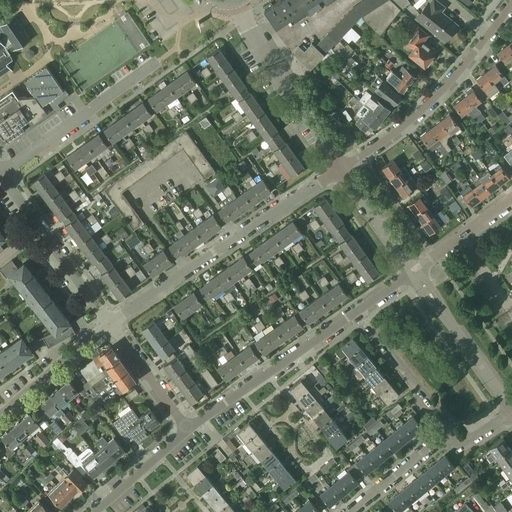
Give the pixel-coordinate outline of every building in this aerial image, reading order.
[(272,21),(276,26),(291,16),(295,23),(308,14),(304,8),(304,7),(299,0),(278,0),(272,4),(271,3),(264,7),(265,9),(264,9),(266,11),(264,13),(270,22),(272,21)] [(364,0),(360,3),(367,13),(372,10),(365,0),(364,0)] [(377,6),(372,10),(367,13),(362,16),(380,35),(401,10),(390,0),(387,0),(382,3),(377,6)] [(373,0),(365,0),(372,10),(377,6),(373,0)] [(408,0),(390,0),(401,10),(411,3),(408,0)] [(428,3),(417,17),(445,40),(457,26),(439,12),(443,7),(434,0),(431,0),(429,3),(428,3)] [(360,3),(355,6),(362,16),(367,13),(360,3)] [(362,16),(355,6),(349,12),(358,21),(362,16)] [(353,25),(358,21),(349,12),(345,17),(353,25)] [(16,50),(31,40),(15,15),(0,25),(0,38),(7,49),(13,45),(16,50)] [(349,30),(353,25),(345,17),(340,21),(349,30)] [(345,34),(349,30),(340,21),(336,25),(345,34)] [(341,38),(345,34),(336,25),(332,29),(341,38)] [(418,26),(401,48),(424,66),(433,55),(430,53),(433,48),(424,41),(429,35),(418,26)] [(342,37),(348,43),(358,34),(352,28),(342,37)] [(332,29),(327,34),(336,43),(341,38),(332,29)] [(332,47),(336,43),(327,34),(323,38),(332,47)] [(0,76),(11,69),(12,72),(13,71),(7,63),(14,58),(7,49),(0,38),(0,76)] [(323,38),(315,46),(324,55),(332,47),(323,38)] [(324,55),(315,46),(312,43),(303,52),(298,47),(293,52),(298,58),(310,70),(324,55)] [(508,70),(511,66),(511,50),(507,45),(497,52),(505,63),(504,64),(508,70)] [(214,66),(226,58),(219,48),(207,56),(214,66)] [(343,61),(349,67),(355,61),(349,55),(343,61)] [(233,68),(226,58),(214,66),(221,76),(233,68)] [(390,69),(394,64),(389,60),(384,65),(390,69)] [(35,96),(26,97),(19,97),(12,89),(0,97),(0,136),(1,138),(2,137),(6,142),(12,137),(13,139),(27,130),(25,128),(45,114),(46,116),(55,110),(52,107),(66,98),(70,95),(65,89),(63,90),(49,68),(46,65),(24,80),(29,87),(27,88),(31,94),(33,93),(35,96)] [(403,65),(396,74),(409,85),(416,76),(413,74),(415,72),(408,66),(406,68),(403,65)] [(496,65),(486,72),(499,90),(509,82),(496,65)] [(199,71),(201,75),(208,70),(206,66),(199,71)] [(239,77),(233,68),(221,76),(228,86),(239,77)] [(187,70),(177,77),(186,89),(196,82),(187,70)] [(211,74),(208,70),(201,75),(204,79),(211,74)] [(392,70),(385,79),(393,85),(391,87),(398,93),(400,90),(403,93),(409,85),(396,74),(392,70)] [(490,97),(499,90),(486,72),(476,79),(490,97)] [(377,76),(369,85),(394,105),(400,96),(385,84),(377,76)] [(177,77),(168,84),(176,96),(186,89),(177,77)] [(228,86),(235,96),(245,88),(247,87),(239,77),(228,86)] [(168,84),(158,91),(166,103),(176,96),(168,84)] [(213,91),(216,94),(223,89),(220,85),(213,91)] [(238,100),(248,93),(245,88),(235,96),(238,100)] [(226,93),(223,89),(216,94),(219,98),(226,93)] [(473,90),(463,98),(471,108),(476,114),(480,112),(475,105),(481,100),(473,90)] [(149,100),(157,110),(166,103),(158,91),(148,98),(149,100)] [(367,91),(359,100),(364,104),(369,108),(383,119),(390,110),(367,91)] [(193,92),(189,94),(194,101),(198,99),(193,92)] [(250,92),(248,93),(238,100),(245,110),(257,102),(250,92)] [(189,94),(186,97),(191,104),(194,101),(189,94)] [(364,104),(359,100),(353,96),(350,100),(360,108),(364,104)] [(476,114),(471,108),(463,98),(454,105),(462,115),(468,111),(472,117),(476,114)] [(157,110),(149,100),(145,103),(152,114),(157,110)] [(142,121),(152,114),(145,103),(143,102),(133,109),(142,121)] [(245,110),(252,120),(264,112),(257,102),(245,110)] [(174,106),(170,108),(175,115),(179,113),(174,106)] [(494,118),(498,115),(492,107),(488,110),(494,118)] [(172,118),(175,115),(170,108),(167,111),(172,118)] [(369,108),(362,118),(360,116),(355,123),(366,132),(371,125),(375,128),(383,119),(369,108)] [(123,116),(132,128),(142,121),(133,109),(123,116)] [(234,119),(241,114),(238,110),(231,115),(234,119)] [(264,112),(252,120),(259,130),(271,122),(264,112)] [(481,121),(484,118),(480,112),(476,114),(481,121)] [(510,122),(507,118),(503,112),(498,116),(505,125),(510,122)] [(243,117),(241,114),(234,119),(236,122),(243,117)] [(451,136),(460,129),(449,114),(440,121),(448,132),(451,136)] [(481,121),(476,114),(472,117),(477,123),(481,121)] [(132,128),(123,116),(114,123),(122,135),(132,128)] [(204,128),(210,123),(206,116),(199,121),(204,128)] [(448,132),(440,121),(430,128),(438,139),(441,143),(443,145),(448,151),(451,149),(447,143),(448,138),(451,136),(448,132)] [(259,130),(266,140),(277,132),(278,131),(271,122),(259,130)] [(105,132),(112,142),(122,135),(114,123),(104,130),(105,132)] [(149,123),(145,126),(150,132),(154,130),(149,123)] [(498,130),(495,125),(488,130),(492,135),(498,130)] [(441,143),(438,139),(430,128),(420,136),(431,150),(441,143)] [(175,138),(183,148),(185,152),(195,144),(186,130),(175,138)] [(247,139),(254,133),(252,130),(245,135),(247,139)] [(105,132),(100,135),(99,133),(86,142),(95,154),(112,142),(105,132)] [(277,132),(266,140),(274,150),(284,143),(277,132)] [(257,137),(254,133),(247,139),(250,142),(257,137)] [(129,136),(125,139),(130,146),(134,143),(129,136)] [(178,152),(183,148),(175,138),(170,142),(178,152)] [(95,154),(86,142),(77,149),(85,161),(95,154)] [(170,142),(165,145),(173,155),(178,152),(170,142)] [(283,163),(295,155),(286,142),(284,143),(274,150),(280,159),(275,162),(278,166),(283,163)] [(185,152),(195,165),(205,158),(195,144),(185,152)] [(167,159),(173,155),(165,145),(160,149),(167,159)] [(444,154),(448,151),(443,145),(439,148),(444,154)] [(462,152),(465,155),(471,150),(469,147),(462,152)] [(482,154),(478,148),(474,151),(479,157),(482,154)] [(75,168),(85,161),(77,149),(66,157),(75,168)] [(160,149),(155,152),(162,163),(167,159),(160,149)] [(157,166),(162,163),(155,152),(150,156),(157,166)] [(283,163),(278,166),(281,170),(287,179),(304,167),(295,155),(283,163)] [(150,156),(145,160),(152,170),(157,166),(150,156)] [(128,164),(123,158),(118,162),(122,168),(128,164)] [(205,158),(195,165),(205,179),(215,171),(205,158)] [(389,177),(400,169),(393,159),(382,167),(389,177)] [(147,174),(152,170),(145,160),(140,163),(147,174)] [(458,161),(454,164),(459,169),(462,167),(458,161)] [(271,171),(278,166),(275,162),(264,170),(267,174),(271,171)] [(140,163),(135,167),(142,177),(147,174),(140,163)] [(425,171),(431,167),(428,163),(422,168),(425,171)] [(499,163),(489,170),(500,184),(509,177),(499,163)] [(92,164),(88,166),(93,173),(97,170),(92,164)] [(90,175),(93,173),(88,166),(85,169),(90,175)] [(281,170),(278,166),(271,171),(267,174),(269,178),(274,175),(281,170)] [(389,177),(396,187),(407,179),(410,176),(411,176),(404,166),(400,169),(389,177)] [(137,181),(142,177),(135,167),(130,171),(137,181)] [(33,181),(40,191),(52,182),(56,179),(53,176),(49,169),(33,181)] [(63,174),(60,170),(53,176),(56,179),(63,174)] [(480,178),(482,181),(490,192),(500,184),(489,170),(480,178)] [(130,171),(125,174),(132,184),(137,181),(130,171)] [(452,181),(444,171),(439,175),(447,185),(452,181)] [(252,179),(248,172),(244,174),(249,181),(252,179)] [(65,177),(63,174),(56,179),(58,182),(65,177)] [(127,188),(132,184),(125,174),(120,178),(127,188)] [(244,174),(241,177),(246,183),(249,181),(244,174)] [(410,176),(407,179),(396,187),(403,197),(414,189),(417,186),(410,176)] [(120,178),(115,182),(122,192),(127,188),(120,178)] [(218,179),(207,187),(214,197),(222,191),(221,190),(225,188),(218,179)] [(262,179),(253,186),(261,198),(271,191),(262,179)] [(473,188),(481,199),(490,192),(482,181),(473,188)] [(52,182),(40,191),(47,200),(59,191),(52,182)] [(124,195),(122,192),(115,182),(104,189),(114,203),(124,195)] [(471,206),(481,199),(473,188),(470,184),(460,191),(463,195),(471,206)] [(225,188),(230,195),(233,193),(228,186),(225,188)] [(253,186),(243,192),(251,205),(261,198),(253,186)] [(442,196),(448,191),(446,187),(439,192),(442,196)] [(225,188),(221,190),(222,191),(226,197),(229,195),(230,195),(225,188)] [(68,194),(71,197),(77,193),(74,189),(68,194)] [(66,201),(59,191),(47,200),(54,210),(66,201)] [(243,192),(233,199),(242,211),(251,205),(243,192)] [(80,196),(77,193),(71,197),(73,201),(80,196)] [(423,194),(419,196),(408,204),(415,214),(426,206),(430,203),(423,194)] [(114,203),(124,217),(134,209),(124,195),(114,203)] [(221,225),(231,218),(232,218),(242,211),(233,199),(233,200),(229,195),(226,197),(218,203),(221,208),(215,213),(213,214),(203,221),(212,233),(222,226),(221,225)] [(321,216),(333,208),(326,197),(314,205),(321,216)] [(61,220),(63,219),(73,211),(66,201),(54,210),(61,220)] [(426,206),(415,214),(422,224),(433,216),(426,206)] [(114,217),(120,213),(115,207),(110,210),(114,217)] [(195,210),(200,217),(203,214),(198,207),(195,210)] [(341,219),(333,208),(321,216),(329,227),(341,219)] [(124,217),(133,230),(144,223),(134,209),(124,217)] [(200,217),(195,210),(191,212),(196,219),(200,217)] [(63,219),(66,223),(76,216),(73,211),(63,219)] [(437,213),(433,216),(422,224),(429,234),(445,223),(437,213)] [(86,218),(89,222),(95,217),(92,214),(86,218)] [(307,221),(303,215),(298,218),(303,224),(306,222),(307,221)] [(84,226),(76,216),(66,223),(65,224),(72,234),(84,226)] [(95,217),(89,222),(84,226),(72,234),(79,244),(91,235),(96,231),(91,225),(97,220),(95,217)] [(180,230),(184,228),(176,217),(172,219),(175,223),(180,230)] [(304,226),(307,230),(311,227),(318,222),(315,218),(304,226)] [(337,238),(347,230),(343,224),(344,223),(341,219),(329,227),(337,238)] [(193,228),(202,240),(212,233),(203,221),(193,228)] [(293,221),(283,227),(292,239),(301,232),(293,221)] [(311,227),(314,231),(321,226),(318,222),(311,227)] [(175,223),(172,226),(177,233),(180,230),(175,223)] [(283,227),(273,234),(282,246),(292,239),(283,227)] [(202,240),(193,228),(184,235),(192,247),(202,240)] [(175,234),(179,238),(154,256),(162,268),(172,261),(171,260),(182,253),(182,254),(192,247),(184,235),(180,230),(177,233),(175,234)] [(337,238),(344,249),(356,240),(351,233),(350,234),(347,230),(337,238)] [(273,234),(264,241),(272,253),(282,246),(273,234)] [(79,244),(86,253),(98,245),(91,235),(79,244)] [(112,240),(109,236),(102,241),(105,245),(106,244),(112,240)] [(136,245),(141,241),(137,236),(132,239),(136,245)] [(344,249),(352,259),(364,251),(356,240),(344,249)] [(98,245),(86,253),(93,264),(95,262),(105,255),(101,250),(107,246),(106,244),(105,245),(102,241),(98,245)] [(254,248),(255,250),(262,260),(272,253),(264,241),(254,248)] [(145,245),(150,252),(154,249),(149,242),(145,245)] [(295,245),(300,252),(303,249),(298,242),(295,245)] [(150,252),(145,245),(142,247),(147,254),(150,252)] [(300,252),(295,245),(292,247),(296,254),(300,252)] [(255,250),(245,257),(252,268),(262,260),(255,250)] [(352,259),(360,270),(372,262),(364,251),(352,259)] [(332,257),(335,260),(342,255),(339,252),(332,257)] [(95,262),(102,272),(112,265),(105,255),(95,262)] [(344,259),(342,255),(335,260),(337,264),(344,259)] [(152,275),(162,268),(154,256),(144,263),(152,275)] [(252,268),(245,257),(244,256),(234,263),(242,275),(252,268)] [(276,258),(280,265),(284,263),(279,256),(276,258)] [(276,258),(272,261),(277,268),(280,265),(276,258)] [(12,260),(0,269),(6,278),(10,274),(24,264),(24,263),(21,265),(20,265),(17,267),(12,260)] [(372,262),(360,270),(367,281),(379,273),(372,262)] [(124,270),(124,271),(127,274),(133,269),(137,266),(135,263),(131,266),(130,265),(124,270)] [(224,270),(233,282),(242,275),(234,263),(224,270)] [(33,304),(47,293),(24,264),(10,274),(33,304)] [(112,265),(102,272),(101,273),(110,286),(122,277),(127,274),(124,271),(119,274),(112,265)] [(136,273),(133,269),(127,274),(130,278),(136,273)] [(227,286),(233,282),(224,270),(214,277),(223,289),(226,294),(230,291),(227,286)] [(347,279),(354,275),(352,271),(345,276),(347,279)] [(354,275),(347,279),(350,283),(357,278),(354,275)] [(324,276),(321,278),(325,285),(329,283),(324,276)] [(122,277),(110,286),(120,299),(131,290),(122,277)] [(205,285),(213,296),(223,289),(214,277),(205,284),(205,285)] [(251,287),(254,284),(249,277),(246,280),(251,287)] [(322,287),(325,285),(321,278),(317,280),(322,287)] [(242,282),(247,289),(251,287),(246,280),(242,282)] [(329,290),(338,302),(347,295),(339,283),(329,290)] [(205,285),(196,292),(203,303),(213,296),(205,285)] [(309,296),(305,289),(301,292),(306,299),(306,298),(309,296)] [(329,290),(319,297),(328,308),(338,302),(329,290)] [(195,291),(185,298),(193,310),(203,303),(196,292),(195,291)] [(231,300),(235,298),(230,291),(226,294),(231,300)] [(306,299),(301,292),(298,294),(303,301),(306,299)] [(54,331),(56,330),(69,323),(70,322),(47,293),(33,304),(54,331)] [(318,315),(328,308),(319,297),(317,293),(310,298),(309,296),(306,298),(310,304),(318,315)] [(231,300),(226,294),(223,296),(228,303),(231,300)] [(183,317),(193,310),(185,298),(174,305),(183,317)] [(308,322),(318,315),(310,304),(300,310),(307,321),(308,322)] [(281,316),(284,313),(280,307),(276,309),(281,316)] [(281,316),(276,309),(273,311),(278,318),(281,316)] [(300,310),(295,314),(302,324),(307,321),(300,310)] [(205,320),(200,313),(196,315),(201,322),(205,320)] [(295,314),(285,321),(293,333),(303,326),(302,324),(295,314)] [(172,321),(176,319),(174,315),(163,323),(166,326),(172,321)] [(192,318),(197,325),(201,322),(196,315),(192,318)] [(142,329),(148,337),(160,329),(154,320),(142,329)] [(265,327),(260,320),(257,322),(262,329),(265,327)] [(166,326),(168,330),(175,325),(172,321),(166,326)] [(285,321),(275,327),(275,328),(283,339),(293,333),(285,321)] [(253,325),(258,332),(262,329),(257,322),(253,325)] [(56,330),(62,340),(75,333),(69,323),(56,330)] [(273,346),(283,339),(275,328),(275,327),(265,334),(273,346)] [(168,339),(160,329),(148,337),(156,348),(168,339)] [(56,330),(54,331),(43,338),(48,348),(62,340),(56,330)] [(255,341),(262,351),(264,353),(273,346),(265,334),(255,341)] [(0,359),(6,369),(32,351),(22,337),(2,351),(0,349),(0,359)] [(360,347),(352,337),(336,351),(340,356),(344,353),(347,357),(360,347)] [(156,348),(167,363),(176,356),(172,351),(175,349),(168,339),(156,348)] [(255,341),(239,352),(248,364),(259,356),(257,355),(262,351),(255,341)] [(188,344),(181,349),(192,364),(199,359),(188,344)] [(355,367),(357,365),(368,356),(365,353),(366,352),(367,349),(363,345),(360,347),(347,357),(355,367)] [(102,352),(110,364),(119,357),(111,346),(102,352)] [(228,353),(223,346),(219,349),(224,356),(228,353)] [(220,358),(224,356),(219,349),(215,351),(220,358)] [(105,368),(110,364),(102,352),(79,369),(88,381),(103,370),(105,368)] [(239,352),(229,360),(237,372),(248,364),(239,352)] [(167,363),(158,369),(163,376),(169,372),(173,377),(185,369),(176,356),(167,363)] [(360,378),(364,375),(376,366),(368,356),(357,365),(355,367),(353,368),(353,370),(359,379),(360,378)] [(109,382),(128,369),(119,357),(110,364),(105,368),(103,370),(106,375),(91,386),(94,390),(96,392),(98,391),(109,382)] [(199,359),(192,364),(199,373),(206,368),(199,359)] [(226,379),(237,372),(229,360),(218,367),(226,379)] [(317,366),(325,375),(329,372),(322,362),(317,366)] [(376,366),(364,375),(372,384),(383,375),(376,366)] [(206,368),(199,373),(201,376),(202,376),(208,371),(206,368)] [(114,396),(136,380),(128,369),(109,382),(98,391),(99,393),(107,387),(114,396)] [(173,377),(167,381),(172,388),(178,384),(182,390),(194,382),(194,381),(185,369),(173,377)] [(208,371),(202,376),(204,380),(211,375),(208,371)] [(323,377),(320,373),(315,377),(318,381),(323,377)] [(386,373),(383,375),(372,384),(370,385),(378,395),(391,384),(388,381),(389,380),(389,378),(386,373)] [(211,375),(204,380),(211,389),(217,384),(211,375)] [(297,398),(309,389),(301,379),(289,388),(297,398)] [(64,384),(59,388),(69,399),(78,391),(69,380),(67,381),(67,380),(63,383),(64,384)] [(187,396),(181,400),(186,407),(203,394),(194,382),(182,390),(187,396)] [(90,394),(89,393),(81,384),(77,387),(86,397),(90,394)] [(399,394),(391,384),(378,395),(386,404),(399,394)] [(94,390),(89,393),(90,394),(99,406),(114,396),(107,387),(99,393),(98,391),(96,392),(94,390)] [(54,392),(50,396),(59,407),(69,399),(59,388),(58,389),(58,388),(54,391),(54,392)] [(135,388),(123,396),(127,401),(138,393),(135,388)] [(305,407),(316,398),(309,389),(297,398),(305,407)] [(321,395),(316,398),(305,407),(313,417),(324,408),(319,401),(323,398),(321,395)] [(42,403),(41,404),(50,415),(59,407),(50,396),(46,400),(45,399),(41,402),(42,403)] [(398,402),(389,410),(393,415),(395,413),(400,409),(402,407),(398,402)] [(132,407),(131,408),(147,430),(159,422),(150,409),(139,417),(132,407)] [(147,430),(131,408),(120,416),(121,418),(113,423),(112,422),(127,443),(126,441),(133,436),(137,441),(149,432),(147,430)] [(324,408),(313,417),(320,426),(332,417),(324,408)] [(389,410),(386,413),(391,419),(394,416),(396,418),(398,416),(395,413),(393,415),(389,410)] [(69,411),(65,413),(70,419),(74,416),(69,411)] [(354,415),(351,411),(346,415),(349,419),(354,415)] [(24,418),(20,421),(30,432),(39,425),(38,424),(44,419),(39,414),(34,419),(29,413),(28,414),(28,413),(24,417),(24,418)] [(70,419),(65,413),(62,417),(69,425),(72,422),(70,419)] [(354,415),(349,419),(352,423),(357,418),(354,415)] [(413,415),(404,423),(413,434),(422,427),(413,415)] [(366,428),(376,420),(372,416),(363,424),(366,428)] [(85,423),(81,417),(72,425),(76,430),(85,423)] [(339,427),(332,417),(320,426),(328,436),(339,427)] [(57,435),(62,430),(54,420),(49,425),(57,435)] [(380,420),(374,425),(377,429),(384,424),(380,420)] [(15,425),(11,429),(20,440),(30,432),(20,421),(19,422),(18,421),(14,425),(15,425)] [(245,442),(257,433),(254,429),(256,427),(256,426),(253,422),(251,422),(249,423),(236,433),(244,443),(245,442)] [(85,423),(76,430),(80,435),(89,427),(85,423)] [(404,442),(413,434),(404,423),(394,431),(404,442)] [(374,425),(367,431),(370,435),(377,429),(374,425)] [(339,427),(328,436),(336,445),(347,436),(339,427)] [(2,436),(1,437),(8,445),(2,449),(9,457),(15,452),(11,448),(16,444),(18,446),(22,443),(20,440),(11,429),(6,433),(6,432),(2,435),(2,436)] [(43,447),(50,441),(41,431),(34,437),(43,447)] [(394,431),(385,438),(394,450),(404,442),(394,431)] [(245,442),(253,451),(264,441),(257,433),(245,442)] [(362,435),(355,440),(358,445),(365,439),(362,435)] [(108,442),(103,436),(99,439),(115,458),(124,450),(114,437),(108,442)] [(490,462),(496,458),(511,447),(503,436),(488,447),(491,452),(486,456),(490,462)] [(71,452),(57,437),(53,441),(66,456),(71,452)] [(228,455),(233,451),(223,438),(218,442),(228,455)] [(385,458),(394,450),(385,438),(375,446),(385,458)] [(100,448),(95,453),(94,454),(105,466),(106,466),(107,467),(109,467),(112,465),(113,462),(111,461),(115,458),(99,439),(95,442),(100,448)] [(355,440),(348,446),(352,450),(358,445),(355,440)] [(261,461),(272,451),(264,441),(253,451),(257,456),(261,461)] [(26,447),(33,454),(34,456),(38,453),(30,444),(26,447)] [(375,446),(366,454),(375,465),(385,458),(375,446)] [(26,447),(23,450),(29,457),(33,454),(26,447)] [(102,469),(105,466),(94,454),(95,453),(94,451),(93,451),(90,448),(87,447),(77,456),(73,451),(71,452),(66,456),(83,474),(87,471),(90,471),(94,476),(94,475),(95,477),(98,477),(103,473),(103,471),(102,469)] [(511,461),(511,448),(511,447),(496,458),(503,468),(511,461)] [(226,458),(218,448),(212,453),(220,462),(226,458)] [(280,461),(272,451),(261,461),(268,470),(280,461)] [(375,465),(366,454),(357,462),(358,463),(353,467),(360,476),(365,472),(366,473),(375,465)] [(436,461),(445,473),(455,465),(445,454),(436,461)] [(337,462),(334,458),(327,463),(330,468),(337,462)] [(280,461),(268,470),(276,480),(288,471),(280,461)] [(427,469),(436,481),(445,473),(436,461),(427,469)] [(464,465),(472,475),(476,472),(469,461),(464,465)] [(511,461),(503,468),(510,478),(511,476),(511,461)] [(330,468),(327,463),(320,469),(324,473),(330,468)] [(205,474),(198,465),(186,475),(194,484),(205,474)] [(60,470),(66,476),(64,477),(77,490),(85,482),(73,469),(70,472),(64,466),(63,467),(60,470)] [(353,467),(348,470),(339,478),(348,490),(358,482),(355,479),(360,476),(353,467)] [(0,476),(1,478),(2,478),(6,482),(9,479),(5,475),(5,476),(0,470),(0,469),(0,476)] [(436,481),(427,469),(417,477),(427,488),(436,481)] [(295,479),(288,471),(276,480),(284,489),(295,479)] [(470,476),(473,480),(475,482),(481,478),(476,472),(472,475),(470,476)] [(315,473),(308,479),(312,483),(318,477),(315,473)] [(201,493),(213,483),(205,474),(194,484),(201,493)] [(455,494),(473,480),(470,476),(452,490),(455,494)] [(74,494),(77,490),(64,477),(56,485),(68,497),(73,492),(74,494)] [(417,477),(408,484),(417,496),(421,500),(430,493),(426,489),(427,488),(417,477)] [(339,478),(330,486),(339,497),(348,490),(339,478)] [(255,481),(251,484),(257,491),(261,489),(255,481)] [(201,493),(210,503),(221,493),(213,483),(201,493)] [(408,484),(398,492),(408,504),(417,496),(408,484)] [(68,497),(56,485),(48,493),(60,505),(60,504),(62,505),(66,502),(64,500),(68,497)] [(330,505),(339,497),(330,486),(320,493),(330,505)] [(480,492),(484,496),(489,493),(485,488),(480,492)] [(296,489),(289,494),(293,498),(299,493),(296,489)] [(251,499),(257,495),(253,491),(248,495),(251,499)] [(408,504),(398,492),(389,500),(392,504),(389,506),(393,511),(399,511),(408,504)] [(217,511),(229,503),(221,493),(210,503),(217,511)] [(289,494),(282,500),(286,504),(293,498),(289,494)] [(275,497),(266,504),(269,507),(276,502),(278,500),(275,497)] [(309,499),(300,507),(304,511),(317,511),(319,511),(309,499)] [(30,509),(33,511),(49,511),(38,501),(30,509)] [(269,507),(269,508),(272,511),(279,507),(276,502),(269,507)] [(496,511),(507,511),(500,502),(493,507),(496,511)] [(217,511),(235,511),(236,511),(229,503),(217,511)] [(465,511),(470,508),(465,503),(455,510),(456,511),(465,511)]
